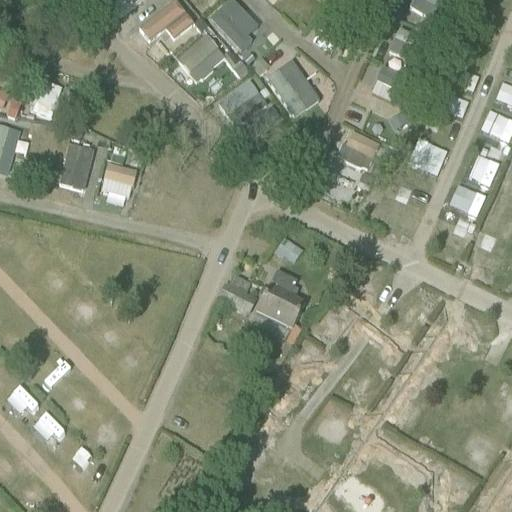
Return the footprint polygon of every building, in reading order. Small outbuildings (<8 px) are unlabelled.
[(100,0),(118,20),(142,0),(100,0)] [(188,0),(196,12),(214,0),(188,0)] [(437,28),(439,24),(451,4),(444,0),(415,0),(409,12),(437,28)] [(209,23),(240,56),(251,46),(246,41),(257,31),(230,3),(209,23)] [(459,9),(451,4),(439,24),(448,29),(459,9)] [(172,46),(193,30),(174,5),(137,33),(148,47),(164,35),(172,46)] [(207,31),(199,22),(193,27),(200,37),(203,34),(207,31)] [(436,40),(448,48),(455,36),(443,28),(436,40)] [(211,37),(207,31),(203,34),(208,40),(211,37)] [(400,75),(418,42),(398,31),(381,65),(400,75)] [(224,62),(206,41),(177,66),(195,88),(199,84),(204,85),(212,78),(212,73),(224,62)] [(442,69),(448,55),(437,49),(430,63),(442,69)] [(249,57),(242,64),(247,69),(254,63),(249,57)] [(258,81),(267,73),(258,64),(250,73),(258,81)] [(265,83),(293,123),(319,104),(291,65),(265,83)] [(231,73),(239,83),(248,75),(240,66),(231,73)] [(395,74),(371,71),(367,100),(392,104),(395,74)] [(511,83),(508,82),(501,101),(511,105),(511,83)] [(52,120),(57,88),(38,85),(33,117),(52,120)] [(249,86),(217,109),(226,121),(245,107),(254,119),(266,111),(249,86)] [(129,108),(134,98),(121,91),(116,102),(129,108)] [(12,105),(6,120),(14,124),(20,109),(12,105)] [(94,130),(116,140),(126,116),(104,106),(94,130)] [(268,130),(278,123),(270,112),(260,119),(268,130)] [(73,117),(64,114),(60,126),(68,129),(73,117)] [(403,117),(390,124),(395,133),(408,126),(403,117)] [(489,126),(481,143),(504,153),(511,136),(489,126)] [(79,146),(83,132),(73,129),(69,143),(79,146)] [(19,136),(0,130),(0,175),(7,177),(19,136)] [(378,149),(352,136),(344,151),(342,149),(336,160),(342,163),(344,166),(358,173),(362,173),(366,175),(378,149)] [(56,188),(85,193),(93,152),(63,147),(56,188)] [(387,152),(381,162),(393,169),(398,159),(387,152)] [(410,161),(403,181),(425,189),(432,169),(410,161)] [(107,170),(99,204),(124,209),(131,175),(107,170)] [(372,183),(362,179),(357,191),(367,196),(372,183)] [(476,208),(481,189),(457,182),(452,201),(476,208)] [(409,226),(415,208),(392,201),(386,219),(409,226)] [(511,222),(494,214),(485,234),(504,243),(511,226),(511,222)] [(435,239),(457,249),(465,231),(443,221),(435,239)] [(280,242),(274,257),(295,265),(301,250),(280,242)] [(46,269),(55,285),(72,275),(63,259),(46,269)] [(301,333),(294,330),(305,307),(290,300),(296,285),(276,276),(270,290),(269,290),(255,317),(288,333),(282,346),(292,352),(301,333)] [(255,304),(244,299),(249,286),(232,279),(226,290),(225,289),(218,303),(248,318),(255,304)] [(411,297),(399,314),(418,328),(430,310),(411,297)] [(441,338),(468,351),(476,335),(449,321),(441,338)] [(377,335),(368,349),(391,363),(400,349),(377,335)] [(133,373),(146,359),(129,344),(117,359),(133,373)] [(417,358),(404,379),(431,395),(444,375),(417,358)] [(249,383),(259,390),(263,383),(253,376),(249,383)] [(71,412),(89,396),(79,386),(62,403),(71,412)] [(511,391),(505,387),(496,400),(511,410),(511,391)] [(408,426),(420,408),(395,391),(383,410),(408,426)] [(53,419),(30,435),(43,453),(65,436),(53,419)] [(370,431),(357,456),(371,464),(384,439),(370,431)] [(462,449),(488,466),(497,452),(472,435),(462,449)] [(0,461),(0,483),(1,485),(18,471),(6,457),(0,461)]
